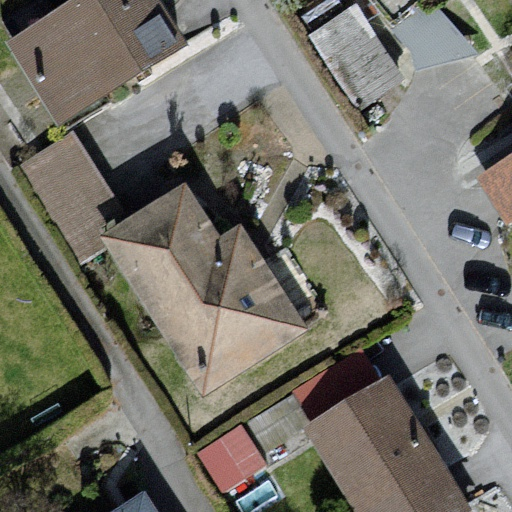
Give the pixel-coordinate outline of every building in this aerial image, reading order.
[(116,0),(83,0),(0,54),(0,58),(59,143),(176,59),(141,0),(139,0),(122,10),(116,0)] [(445,0),(428,0),(399,22),(433,68),(474,38),(445,0)] [(511,0),(495,0),(511,24),(511,0)] [(511,165),(474,189),(511,233),(511,165)] [(94,250),(197,408),(301,348),(232,237),(214,250),(179,196),(94,250)] [(296,437),(347,511),(452,511),(384,389),(296,437)] [(200,440),(227,483),(270,457),(243,413),(200,440)] [(148,511),(143,502),(124,511),(148,511)]
